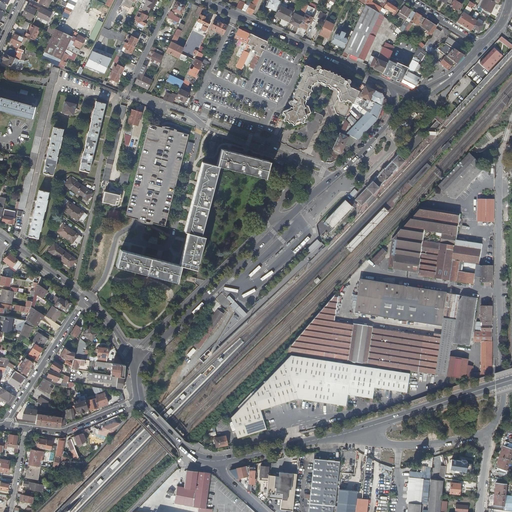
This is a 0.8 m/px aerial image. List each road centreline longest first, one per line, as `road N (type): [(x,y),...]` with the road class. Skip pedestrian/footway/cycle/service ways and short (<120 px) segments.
road 1 (residential): [(171,0),(127,92),(333,177)]
road 2 (residential): [(510,123),(499,149),(502,398),(489,433)]
road 3 (tertiary): [(133,360),(333,177)]
road 4 (unknown): [(456,287),(362,271),(345,303),(347,317),(448,332)]
road 5 (unknown): [(448,332),(437,378),(299,423),(295,444)]
road 6 (tertiary): [(389,84),(204,0)]
road 7 (secondary): [(367,428),(217,461)]
road 8 (secondary): [(511,381),(367,428)]
road 9 (residential): [(85,298),(6,425)]
road 10 (unknown): [(499,181),(480,184),(471,200),(471,225),(484,237),(476,290)]
road 11 (unclassified): [(367,428),(378,442),(399,445),(489,433)]
road 12 (residential): [(25,428),(60,433),(139,401)]
